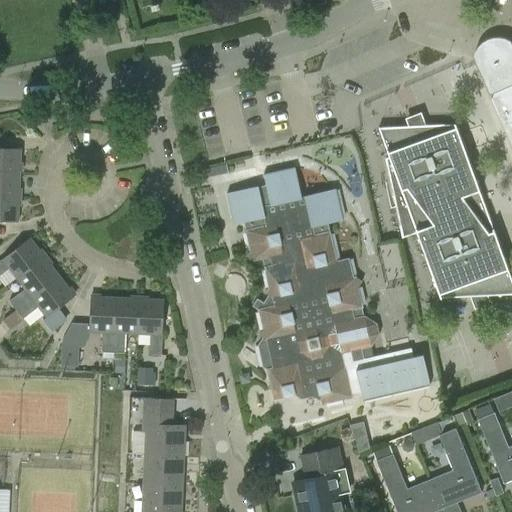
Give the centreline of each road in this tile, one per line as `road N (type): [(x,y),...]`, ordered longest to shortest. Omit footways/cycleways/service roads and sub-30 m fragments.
road 1 (residential): [(243,511),(185,264)]
road 2 (residential): [(142,83),(284,47),(376,0)]
road 3 (residential): [(185,264),(125,270),(81,250),(54,205),(64,180)]
road 4 (residential): [(185,264),(142,83)]
road 5 (residential): [(0,90),(71,96),(142,83)]
road 6 (residential): [(64,180),(79,155),(96,156),(106,170),(96,194),(68,189)]
